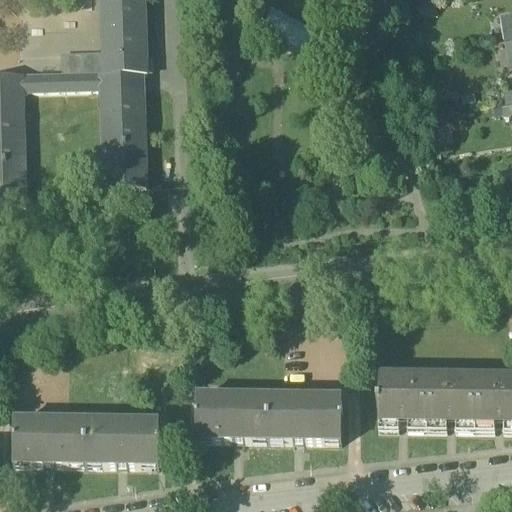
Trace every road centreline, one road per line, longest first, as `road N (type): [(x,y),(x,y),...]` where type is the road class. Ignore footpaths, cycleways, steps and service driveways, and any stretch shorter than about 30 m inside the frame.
road 1 (secondary): [(0,330),(511,266)]
road 2 (residential): [(511,481),(217,511)]
